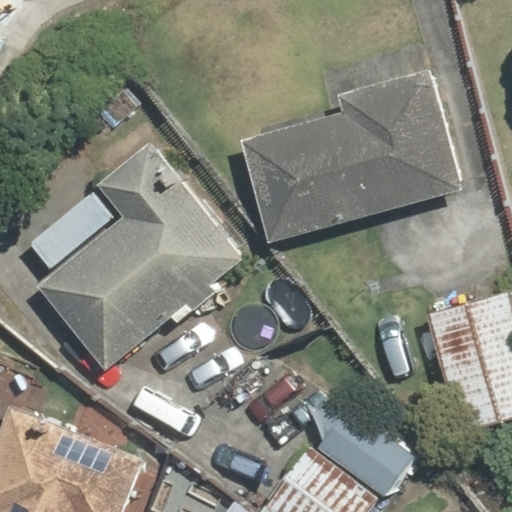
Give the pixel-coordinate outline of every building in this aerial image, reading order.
[(343,118),(246,147),(276,248),(465,193),(431,77),(339,103),(343,118)] [(150,146),(28,248),(54,278),(36,293),(107,376),(172,322),(179,330),(215,300),(208,292),(243,263),(236,254),(247,245),(208,199),(200,205),(150,146)] [(511,297),(431,314),(456,433),(511,421),(511,297)] [(64,371),(10,341),(0,360),(0,383),(44,407),(64,371)] [(121,511),(143,457),(10,407),(0,433),(0,511),(121,511)] [(308,449),(259,511),(369,511),(381,498),(385,501),(416,462),(350,412),(317,456),(308,449)]
